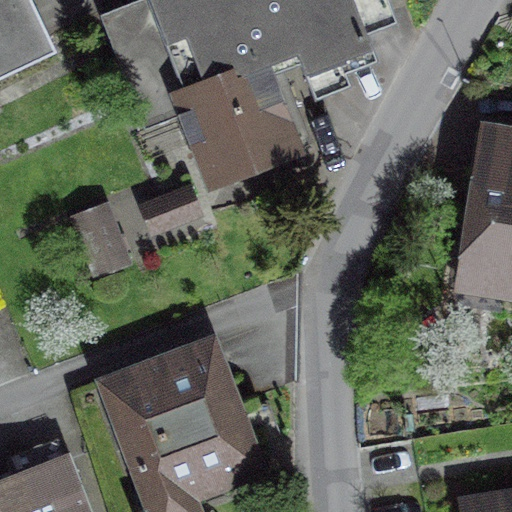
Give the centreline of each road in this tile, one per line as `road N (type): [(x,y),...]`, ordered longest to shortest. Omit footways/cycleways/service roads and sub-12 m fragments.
road 1 (residential): [(335,284),(0,405)]
road 2 (tertiary): [(498,0),(343,236),(335,284)]
road 3 (tertiary): [(335,284),(341,511)]
